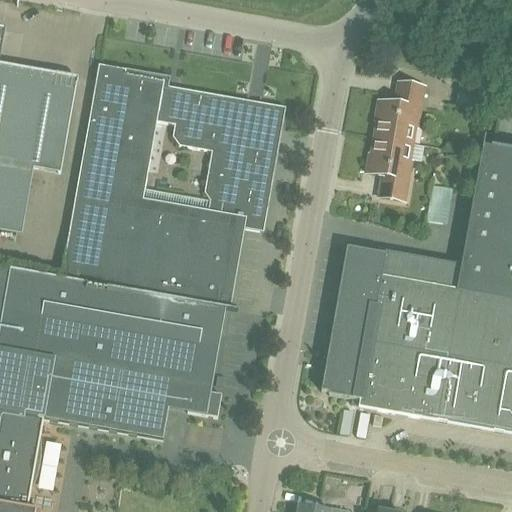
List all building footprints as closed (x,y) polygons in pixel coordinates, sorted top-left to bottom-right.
[(78,82),(0,66),(0,65),(5,36),(0,35),(0,229),(19,233),(29,170),(62,176),(78,82)] [(261,234),(285,111),(169,90),(171,81),(100,68),(62,281),(226,310),(241,230),(261,234)] [(375,140),(410,146),(413,129),(418,130),(425,90),(399,86),(395,107),(379,104),(376,122),(378,122),(375,140)] [(410,146),(375,140),(372,157),(371,157),(367,176),(383,179),(379,200),(405,205),(412,164),(407,163),(410,146)] [(330,350),(323,396),(331,397),(330,399),(355,403),(354,409),(361,410),(361,411),(439,424),(511,435),(511,152),(484,148),(462,269),(368,252),(347,248),(338,304),(330,350)] [(454,228),(460,191),(441,188),(435,225),(454,228)] [(213,395),(226,310),(62,281),(0,270),(0,511),(31,511),(32,511),(27,510),(43,421),(164,442),(169,411),(218,420),(223,397),(213,395)] [(375,442),(380,418),(369,415),(364,440),(375,442)]
